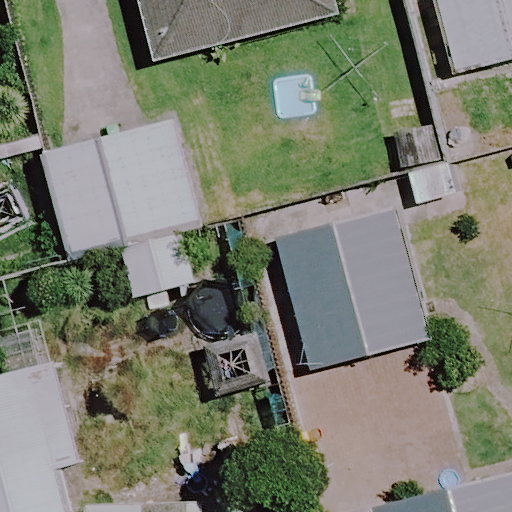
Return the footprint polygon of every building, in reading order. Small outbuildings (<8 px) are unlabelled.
[(144,0),(159,57),(355,7),(353,0),(144,0)] [(511,59),(511,0),(446,0),(466,71),(511,59)] [(106,249),(191,225),(218,217),(189,117),(54,155),(83,256),(106,249)] [(438,327),(404,212),(287,248),(321,362),(438,327)] [(191,225),(106,249),(124,312),(209,288),(191,225)] [(71,360),(0,377),(0,511),(81,511),(70,467),(96,461),(71,360)] [(496,511),(489,484),(376,511),(496,511)]
